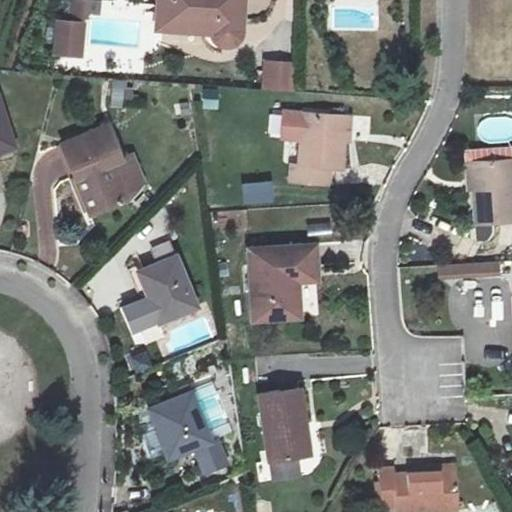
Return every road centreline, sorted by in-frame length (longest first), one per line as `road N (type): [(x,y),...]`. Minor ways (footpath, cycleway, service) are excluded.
road 1 (residential): [(450,0),(452,97),(401,193),(383,256),(388,360),(415,376)]
road 2 (residential): [(83,511),(91,376),(78,335),(54,304),(0,280)]
